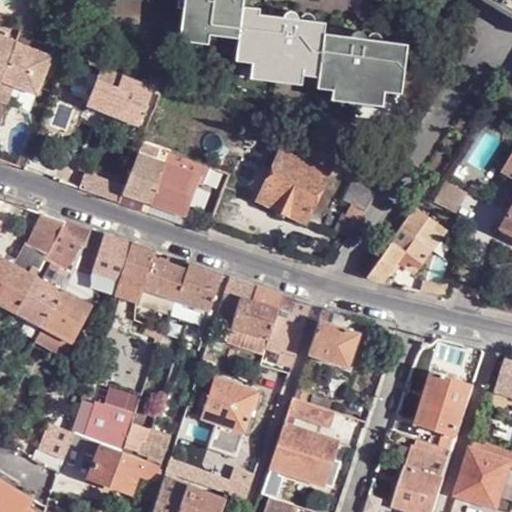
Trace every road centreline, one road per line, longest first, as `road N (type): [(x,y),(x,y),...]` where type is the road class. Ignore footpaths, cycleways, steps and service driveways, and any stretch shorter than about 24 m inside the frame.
road 1 (residential): [(0,171),(325,280)]
road 2 (residential): [(246,511),(325,280)]
road 3 (residential): [(350,511),(418,308)]
road 4 (residential): [(444,511),(502,332)]
